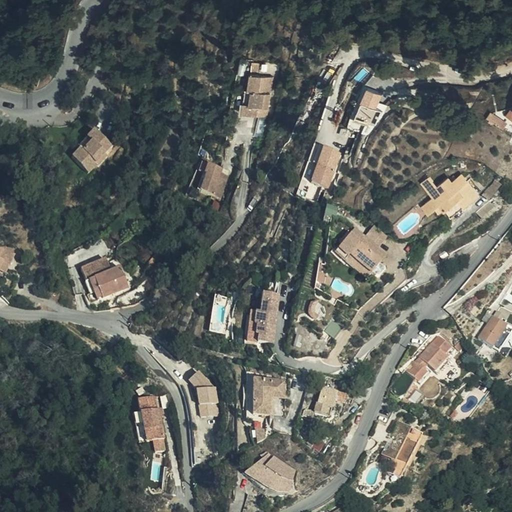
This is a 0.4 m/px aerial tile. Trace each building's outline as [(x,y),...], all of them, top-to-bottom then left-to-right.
[(241,74),(240,86),(249,87),(250,75),(241,74)] [(365,121),(380,122),(382,86),(363,85),(361,113),(351,112),(350,127),(364,128),(365,121)] [(249,87),(240,86),(237,118),(250,119),(250,127),(259,128),(263,88),(249,87)] [(511,92),(506,103),(501,113),(504,115),(499,124),(511,130),(511,92)] [(501,113),(506,103),(502,101),(491,119),(499,124),(504,115),(501,113)] [(477,117),(473,123),(490,133),(494,126),(477,117)] [(250,119),(237,118),(237,126),(250,127),(250,119)] [(98,133),(91,140),(99,147),(106,141),(98,133)] [(99,147),(91,140),(72,157),(88,174),(97,166),(96,165),(106,155),(113,148),(106,141),(99,147)] [(108,158),(106,155),(96,165),(97,166),(98,167),(108,158)] [(314,182),(319,165),(302,160),(297,178),(314,182)] [(201,177),(204,167),(198,165),(195,175),(201,177)] [(196,193),(216,201),(223,183),(215,180),(217,176),(218,172),(204,167),(201,177),(196,193)] [(463,184),(469,179),(461,170),(456,175),(463,184)] [(424,179),(431,188),(435,184),(438,182),(431,173),(424,179)] [(453,201),(459,208),(479,191),(469,179),(463,184),(456,175),(453,177),(449,173),(438,182),(435,184),(439,189),(435,193),(427,199),(434,207),(441,201),(446,207),(453,201)] [(496,180),(483,196),(489,201),(502,185),(496,180)] [(439,189),(435,184),(431,188),(435,193),(439,189)] [(430,211),(434,207),(427,199),(423,202),(430,211)] [(452,214),(459,208),(453,201),(446,207),(452,214)] [(352,254),(373,270),(387,252),(367,236),(363,241),(353,233),(337,252),(347,260),(352,254)] [(16,256),(3,249),(0,247),(0,269),(8,273),(16,256)] [(446,249),(441,253),(444,257),(450,254),(446,249)] [(368,276),(373,270),(352,254),(347,260),(368,276)] [(106,257),(82,268),(87,280),(84,282),(91,297),(100,293),(103,298),(130,287),(121,266),(111,270),(106,257)] [(273,346),(278,295),(261,294),(259,313),(254,312),(253,324),(255,324),(254,335),(258,336),(258,344),(273,346)] [(228,333),(228,298),(211,298),(211,333),(228,333)] [(501,319),(507,313),(501,307),(495,313),(501,319)] [(508,325),(494,316),(480,336),(494,345),(508,325)] [(433,370),(445,355),(453,346),(437,332),(416,353),(424,361),(433,370)] [(456,347),(461,352),(468,346),(463,340),(456,347)] [(424,361),(416,353),(412,358),(413,360),(420,365),(424,361)] [(449,358),(445,355),(433,370),(437,373),(449,358)] [(420,365),(413,360),(405,369),(415,379),(425,369),(420,365)] [(200,369),(188,381),(196,390),(200,417),(220,414),(216,386),(200,369)] [(270,416),(270,398),(287,398),(287,379),(253,379),(253,416),(270,416)] [(313,414),(329,418),(336,393),(320,388),(313,414)] [(339,392),(336,400),(343,403),(346,394),(339,392)] [(167,439),(161,401),(153,396),(138,398),(145,434),(148,433),(150,442),(152,455),(167,453),(165,440),(167,439)] [(387,471),(402,478),(425,431),(400,419),(384,452),(394,456),(387,471)] [(261,458),(254,467),(260,483),(270,488),(289,494),(295,475),(265,452),(260,457),(261,458)] [(260,483),(254,467),(251,464),(242,475),(264,494),(270,488),(260,483)]
